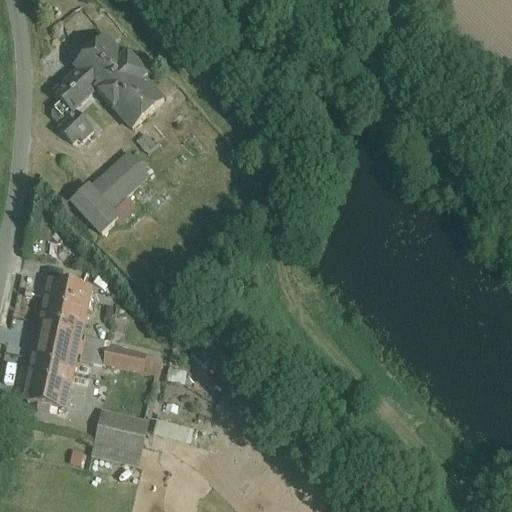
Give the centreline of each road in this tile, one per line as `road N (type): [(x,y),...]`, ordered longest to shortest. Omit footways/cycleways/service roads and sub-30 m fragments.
road 1 (track): [(489,511),(346,384),(289,312),(282,271),(288,227),(273,172),(96,0)]
road 2 (unclassified): [(303,0),(511,216)]
road 3 (unclassified): [(0,277),(22,147),(21,44),(11,0)]
